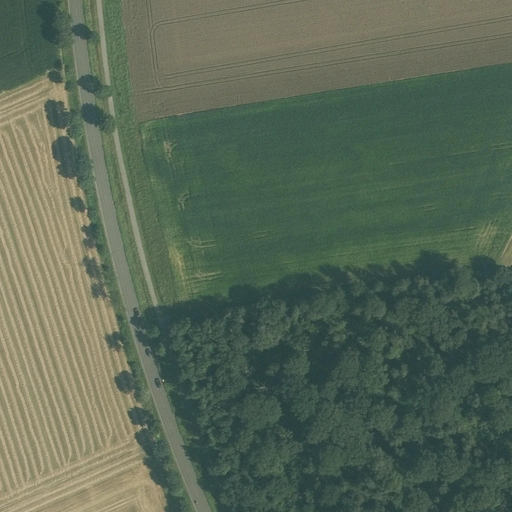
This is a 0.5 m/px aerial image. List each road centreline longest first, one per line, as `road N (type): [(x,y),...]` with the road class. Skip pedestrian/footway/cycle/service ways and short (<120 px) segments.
road 1 (tertiary): [(74,0),(123,283),(203,511)]
road 2 (track): [(159,324),(505,268),(511,252)]
